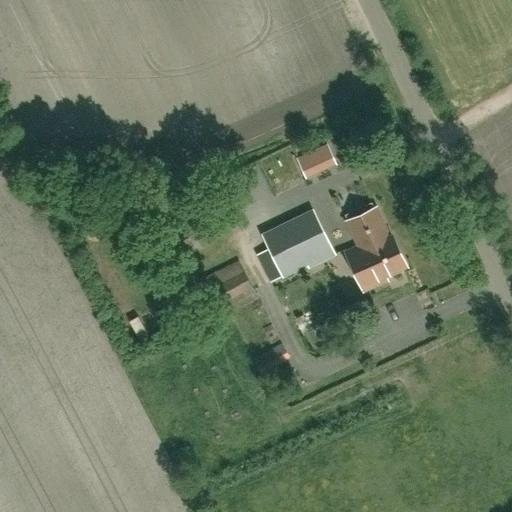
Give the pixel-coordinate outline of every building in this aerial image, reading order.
[(307,153),(297,158),(303,172),(313,168),(307,153)] [(364,290),(387,280),(385,276),(406,266),(392,236),(389,237),(376,208),(374,208),(373,206),(369,204),(360,209),(359,212),(360,215),(347,221),(359,246),(346,252),(364,290)] [(288,220),(308,264),(334,252),(314,208),(288,220)] [(219,319),(259,299),(239,259),(199,280),(219,319)] [(261,374),(291,358),(282,342),(253,359),(261,374)]
